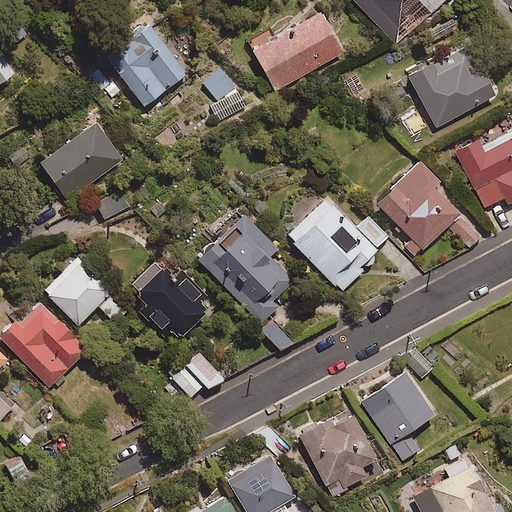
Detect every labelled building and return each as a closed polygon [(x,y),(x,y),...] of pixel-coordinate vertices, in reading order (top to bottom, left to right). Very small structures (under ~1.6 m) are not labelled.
[(452,0),(352,0),(397,49),(452,0)] [(342,48),(316,4),(250,44),(276,88),(342,48)] [(190,77),(147,21),(103,54),(146,111),(190,77)] [(494,89),(461,35),(404,70),(436,124),(494,89)] [(0,79),(14,70),(0,50),(0,79)] [(246,101),(219,65),(201,79),(217,100),(206,108),(217,123),(246,101)] [(120,89),(96,66),(88,74),(112,97),(120,89)] [(19,87),(0,96),(0,129),(33,112),(19,87)] [(120,157),(91,116),(36,155),(65,196),(120,157)] [(511,123),(478,142),(473,133),(450,146),(492,224),(511,214),(503,200),(511,195),(511,123)] [(403,243),(413,253),(445,222),(468,245),(481,233),(431,181),(437,175),(417,154),(373,197),(411,236),(403,243)] [(119,189),(95,200),(104,219),(127,208),(119,189)] [(282,230),(340,287),(373,254),(368,249),(386,231),(366,212),(354,224),(322,191),(282,230)] [(52,202),(32,212),(37,222),(57,212),(52,202)] [(275,242),(238,202),(207,231),(210,234),(193,250),(259,321),(278,303),(272,296),(292,277),(267,250),(275,242)] [(125,302),(74,251),(40,285),(76,321),(95,302),(110,317),(125,302)] [(172,275),(153,254),(128,277),(145,296),(136,304),(168,339),(205,305),(191,290),(197,284),(181,267),(172,275)] [(0,320),(0,333),(47,383),(52,378),(58,384),(67,375),(61,369),(86,346),(37,295),(15,316),(10,311),(0,320)] [(291,337),(270,315),(259,326),(279,348),(291,337)] [(413,342),(400,355),(426,383),(439,370),(413,342)] [(181,358),(202,380),(208,387),(222,373),(195,345),(181,358)] [(202,380),(181,358),(167,371),(189,393),(202,380)] [(431,409),(401,366),(358,395),(401,457),(418,445),(405,427),(431,409)] [(0,416),(10,403),(0,394),(0,416)] [(294,431),(331,497),(348,487),(345,483),(365,472),(360,463),(375,455),(349,409),(321,425),(317,418),(294,431)] [(224,474),(247,511),(288,511),(281,499),(294,491),(267,448),(224,474)] [(442,511),(498,511),(499,511),(503,510),(493,491),(488,494),(470,460),(423,484),(437,511),(441,510),(442,511)] [(236,511),(224,492),(190,511),(236,511)]
